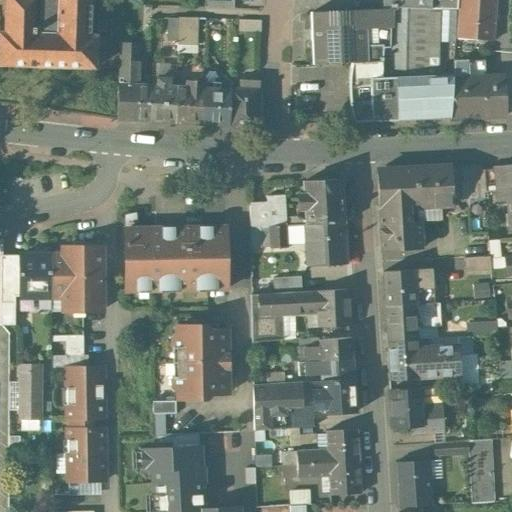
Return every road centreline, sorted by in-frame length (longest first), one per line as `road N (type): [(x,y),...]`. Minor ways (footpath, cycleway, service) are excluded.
road 1 (residential): [(358,151),(379,511)]
road 2 (residential): [(112,144),(274,152)]
road 3 (residential): [(358,151),(511,143)]
road 4 (residential): [(112,144),(106,180),(94,196),(0,218)]
road 5 (residential): [(274,152),(278,0)]
